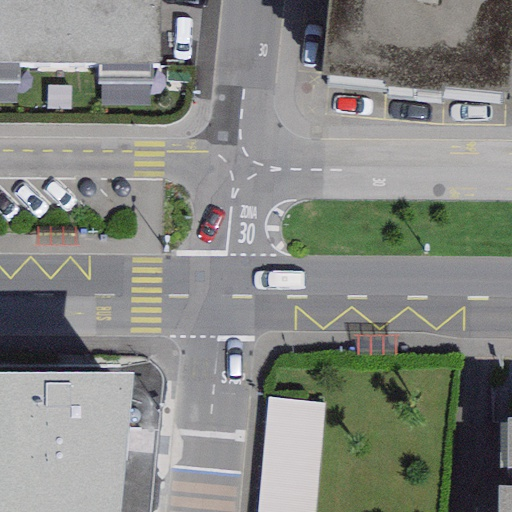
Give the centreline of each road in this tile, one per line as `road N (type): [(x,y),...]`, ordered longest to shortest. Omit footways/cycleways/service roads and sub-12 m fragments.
road 1 (secondary): [(511,299),(222,297)]
road 2 (residential): [(511,169),(229,165)]
road 3 (residential): [(0,163),(229,165)]
road 4 (secondary): [(222,297),(0,294)]
road 5 (residential): [(222,297),(201,511)]
road 6 (unknown): [(444,299),(452,511)]
road 7 (residential): [(246,0),(229,165)]
road 8 (residential): [(229,165),(222,297)]
